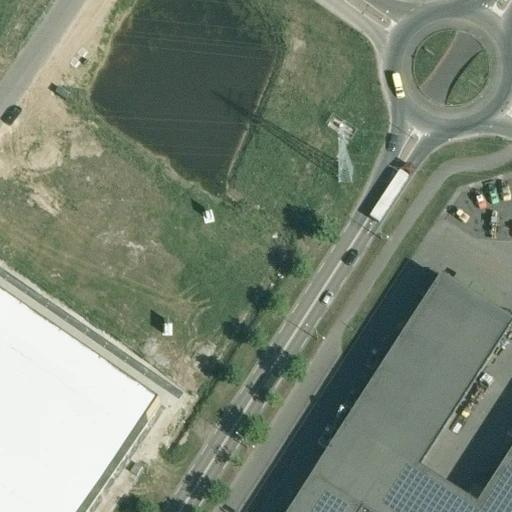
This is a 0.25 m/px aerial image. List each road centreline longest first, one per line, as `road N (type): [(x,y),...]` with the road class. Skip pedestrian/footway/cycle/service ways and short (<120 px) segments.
road 1 (secondary): [(180,511),(423,121)]
road 2 (unclassified): [(225,511),(334,343)]
road 3 (unclassified): [(78,0),(0,113)]
